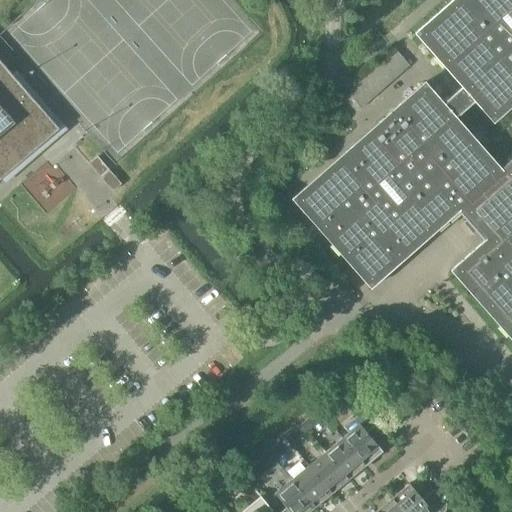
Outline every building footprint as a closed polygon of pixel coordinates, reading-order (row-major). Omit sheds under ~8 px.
[(511,0),(454,0),(416,34),(463,88),(445,105),(425,82),(379,123),(292,200),(293,201),(360,277),(371,289),(429,238),(458,212),(474,229),(484,242),(451,271),(463,285),(511,340),(511,0)] [(415,73),(400,56),(352,97),(367,114),(415,73)] [(0,180),(59,129),(0,61),(0,180)] [(342,438),(365,466),(382,452),(373,441),(379,436),(381,415),(361,413),(343,427),(347,433),(342,438)] [(301,424),(307,432),(318,423),(312,416),(301,424)] [(291,446),(301,437),(295,429),(285,438),(291,446)] [(348,480),(365,466),(342,438),(325,452),(348,480)] [(274,459),(285,451),(278,443),(268,452),(274,459)] [(332,494),(348,480),(325,452),(308,466),(332,494)] [(257,474),(268,465),(262,457),(251,466),(257,474)] [(315,508),(332,494),(308,466),(291,480),(315,508)] [(310,511),(315,508),(291,480),(274,494),(286,509),(282,511),(310,511)] [(442,511),(431,498),(425,503),(409,484),(392,498),(403,511),(442,511)] [(241,511),(271,511),(272,511),(260,497),(241,511)] [(403,511),(392,498),(374,511),(403,511)] [(198,510),(199,511),(210,511),(214,509),(208,502),(198,510)]
